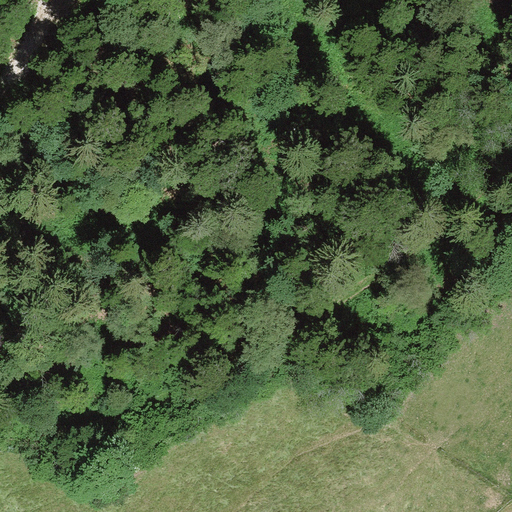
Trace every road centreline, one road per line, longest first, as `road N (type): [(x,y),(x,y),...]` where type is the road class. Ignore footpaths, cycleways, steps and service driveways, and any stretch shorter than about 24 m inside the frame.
road 1 (track): [(0,434),(55,429),(228,372),(348,297),(511,167)]
road 2 (track): [(0,102),(70,0)]
